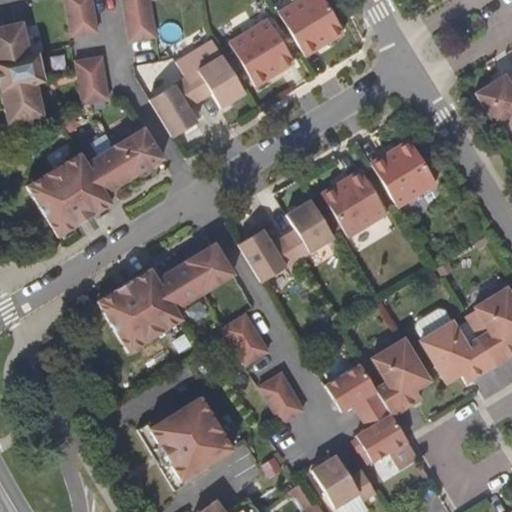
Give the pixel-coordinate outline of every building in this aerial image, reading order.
[(91,0),(64,0),(70,37),(97,32),(91,0)] [(121,0),(129,42),(155,38),(148,0),(121,0)] [(320,0),(296,0),(276,12),(304,57),(343,34),(320,0)] [(293,64),(266,19),(227,43),(255,87),(293,64)] [(21,21),(0,26),(0,92),(7,123),(43,115),(35,83),(43,80),(37,53),(29,55),(21,21)] [(149,101),(171,138),(196,123),(187,108),(210,93),(220,109),(244,94),(221,56),(149,101)] [(74,62),(82,105),(91,103),(108,100),(101,57),(74,62)] [(504,75),(474,94),(493,125),(511,113),(511,82),(509,84),(504,75)] [(59,237),(110,205),(104,195),(162,159),(142,128),(85,163),(79,153),(28,185),(59,237)] [(408,140),(370,164),(397,209),(435,185),(408,140)] [(359,170),(320,194),(347,239),(387,215),(359,170)] [(261,230),(237,245),(260,283),(333,239),(310,201),(285,215),(295,231),(271,246),(261,230)] [(149,269),(98,300),(130,352),(181,321),(175,311),(233,275),(214,244),(156,280),(149,269)] [(470,380),(493,366),(511,354),(511,344),(511,343),(511,342),(511,299),(505,288),(473,308),(488,332),(466,346),(451,322),(419,342),(445,384),(459,375),(465,371),(470,380)] [(423,332),(449,317),(443,307),(417,321),(423,332)] [(268,352),(245,315),(225,327),(222,329),(245,366),(268,352)] [(429,382),(403,339),(370,358),(385,383),(374,389),(383,403),(391,417),(414,403),(409,394),(414,391),(429,382)] [(374,389),(359,365),(324,386),(340,413),(352,405),(367,429),(355,436),(371,462),(406,442),(404,438),(391,417),(383,403),(374,389)] [(465,384),(470,380),(465,371),(459,375),(465,384)] [(303,411),(281,373),(258,387),(281,425),(286,421),(303,411)] [(414,391),(409,394),(414,403),(420,399),(414,391)] [(172,408),(136,430),(159,466),(195,444),(192,440),(217,425),(199,397),(175,412),(172,408)] [(362,501),(375,494),(361,471),(348,478),(335,456),(311,470),(334,509),(357,494),(362,501)] [(200,477),(177,494),(189,511),(244,511),(239,504),(248,497),(232,474),(209,490),(200,477)] [(290,511),(320,511),(298,485),(280,500),(290,511)]
